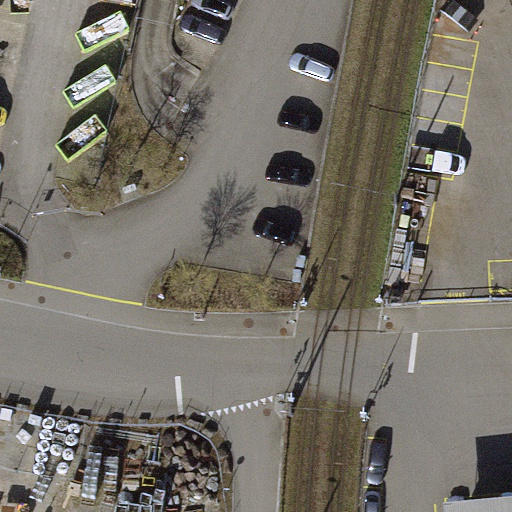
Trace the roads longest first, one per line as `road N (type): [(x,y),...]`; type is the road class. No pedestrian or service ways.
road 1 (unclassified): [(0,348),(77,364),(262,364)]
road 2 (unclassified): [(262,364),(433,371)]
road 3 (unclassified): [(260,511),(262,364)]
